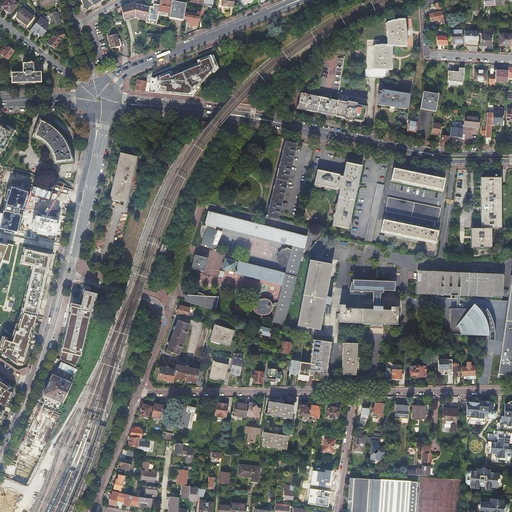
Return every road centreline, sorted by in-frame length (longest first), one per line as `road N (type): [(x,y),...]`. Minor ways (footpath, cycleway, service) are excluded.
road 1 (secondary): [(118,104),(253,117),(434,156),(511,155)]
road 2 (secondary): [(110,81),(298,0)]
road 3 (residential): [(64,274),(155,304),(158,326),(135,393)]
road 4 (residential): [(316,391),(135,393)]
road 5 (residential): [(135,393),(92,507)]
road 6 (residential): [(336,511),(354,391)]
